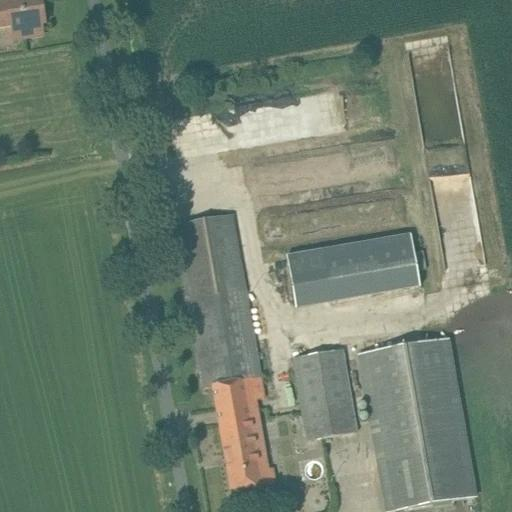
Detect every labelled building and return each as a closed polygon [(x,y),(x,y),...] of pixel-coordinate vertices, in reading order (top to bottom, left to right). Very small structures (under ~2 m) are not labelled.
[(39,0),(18,0),(7,2),(7,5),(0,6),(0,25),(10,24),(13,41),(42,37),(41,26),(44,25),(39,0)] [(231,216),(174,227),(204,390),(212,389),(231,494),(276,486),(273,469),(268,470),(256,401),(264,400),(231,216)] [(413,254),(417,273),(426,271),(423,252),(413,254)] [(450,340),(357,356),(365,400),(368,399),(387,511),(402,511),(477,499),(450,340)] [(342,352),(292,361),(307,443),(356,434),(342,352)]
